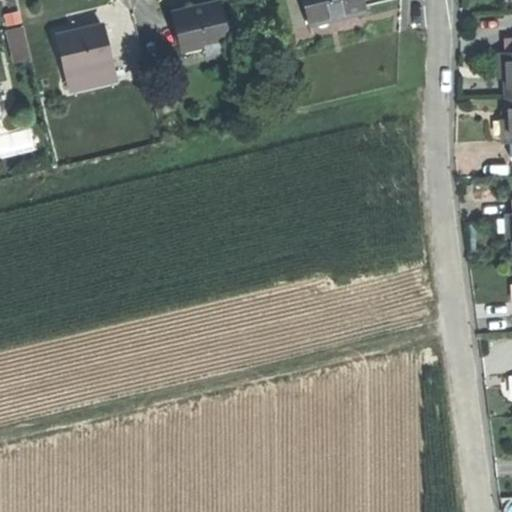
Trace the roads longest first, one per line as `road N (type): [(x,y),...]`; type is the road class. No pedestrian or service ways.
road 1 (residential): [(484,511),(449,254),(437,0)]
road 2 (track): [(0,439),(460,328)]
